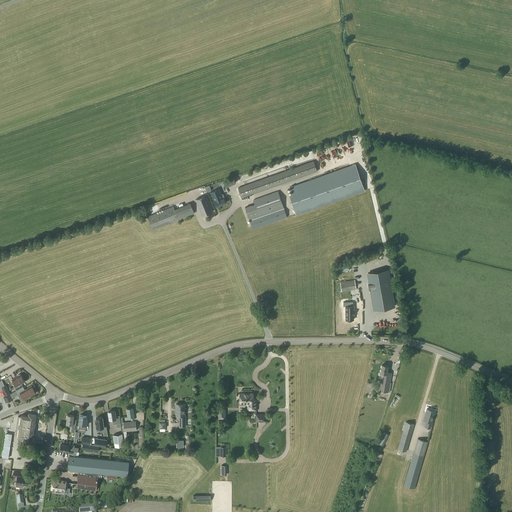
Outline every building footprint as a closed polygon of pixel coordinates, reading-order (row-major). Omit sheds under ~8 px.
[(313,162),(238,188),(241,198),(317,171),(313,162)] [(358,164),(286,188),(288,195),(285,196),(290,210),(365,184),(358,164)] [(233,177),(223,182),(225,188),(236,183),(233,177)] [(219,189),(210,193),(216,207),(225,203),(223,199),(224,198),(223,194),(222,195),(219,189)] [(253,204),(258,217),(249,221),(252,230),(287,218),(283,209),(278,191),(252,200),(253,204)] [(205,196),(195,200),(202,217),(212,212),(205,196)] [(362,196),(298,219),(302,232),(367,210),(362,196)] [(173,207),(147,217),(153,230),(194,214),(190,203),(180,207),(179,205),(174,207),(175,210),(174,210),(173,207)] [(394,307),(387,270),(368,273),(369,284),(368,284),(369,289),(370,289),(374,310),(394,307)] [(356,290),(354,280),(340,283),(342,293),(356,290)] [(344,302),(344,306),(347,306),(347,320),(355,320),(355,306),(354,306),(354,302),(344,302)] [(379,373),(379,377),(382,377),(380,391),(388,392),(391,375),(386,374),(387,366),(382,365),(380,373),(379,373)] [(25,382),(21,374),(20,375),(20,374),(18,375),(18,376),(12,379),(16,386),(14,387),(16,391),(22,388),(20,384),(25,382)] [(13,400),(6,386),(6,385),(4,385),(1,387),(2,388),(6,397),(4,398),(6,403),(11,401),(13,400)] [(36,394),(32,386),(24,390),(22,388),(16,391),(18,394),(20,393),(24,400),(36,394)] [(240,397),(239,397),(239,400),(240,400),(240,403),(241,403),(241,404),(245,404),(245,403),(247,403),(249,404),(249,421),(256,421),(256,414),(256,399),(254,400),(254,399),(253,398),(252,398),(252,394),(240,394),(240,397)] [(395,394),(389,406),(394,409),(401,397),(395,394)] [(184,404),(176,404),(176,416),(179,416),(179,427),(185,427),(185,416),(184,404)] [(427,409),(423,420),(426,421),(424,427),(430,428),(432,423),(431,422),(435,411),(427,409)] [(114,411),(108,412),(109,420),(112,419),(113,424),(120,423),(119,416),(115,417),(114,411)] [(16,428),(15,436),(18,436),(18,437),(19,437),(18,442),(32,443),(35,415),(28,414),(28,416),(21,415),(21,417),(18,417),(17,425),(17,428),(16,428)] [(67,415),(66,424),(69,424),(68,430),(73,431),(75,425),(72,424),(73,416),(67,415)] [(85,429),(86,425),(87,420),(86,420),(86,416),(80,415),(78,428),(85,429)] [(96,422),(95,423),(96,428),(97,431),(101,431),(100,428),(104,427),(102,417),(96,418),(96,422)] [(120,425),(121,430),(122,432),(136,431),(135,421),(123,422),(122,423),(122,418),(120,418),(121,425),(120,425)] [(405,422),(397,449),(406,452),(414,425),(405,422)] [(383,432),(377,444),(383,447),(389,435),(383,432)] [(11,435),(5,434),(2,458),(8,459),(11,435)] [(123,438),(122,434),(113,435),(115,447),(124,445),(123,441),(123,438)] [(94,445),(105,446),(106,440),(95,438),(94,445)] [(411,463),(404,486),(414,489),(428,442),(417,439),(411,463)] [(70,453),(69,456),(75,456),(76,452),(77,452),(78,448),(74,447),(74,445),(69,444),(68,445),(61,444),(61,445),(60,445),(59,449),(60,449),(60,450),(66,451),(66,452),(70,453)] [(377,453),(358,506),(363,508),(382,455),(377,453)] [(69,456),(67,470),(85,472),(98,474),(129,477),(131,465),(133,465),(133,460),(114,458),(114,460),(75,456),(69,456)] [(96,491),(98,477),(98,474),(85,472),(85,475),(78,474),(76,488),(96,491)] [(13,473),(13,476),(17,477),(16,484),(19,485),(19,487),(22,488),(23,485),(27,486),(28,478),(19,477),(20,474),(13,473)] [(52,479),(51,489),(55,490),(55,492),(60,493),(60,492),(64,492),(65,488),(67,488),(68,483),(66,482),(66,481),(52,479)]
